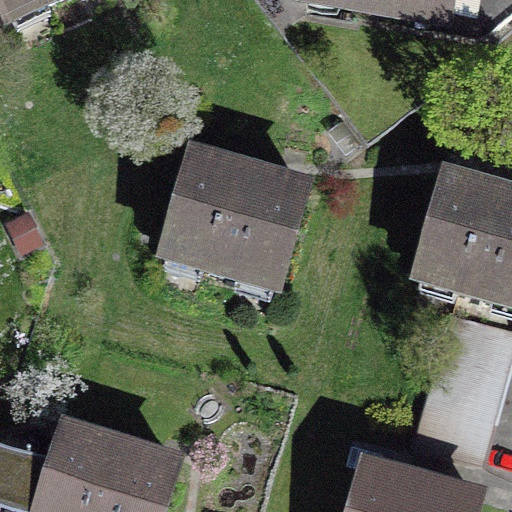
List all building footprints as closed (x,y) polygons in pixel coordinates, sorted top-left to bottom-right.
[(0,0),(0,42),(6,55),(117,0),(0,0)] [(461,0),(301,0),(298,18),(453,46),(461,0)] [(511,134),(507,134),(499,161),(511,164),(511,134)] [(310,218),(191,182),(164,271),(283,307),(310,218)] [(511,200),(449,182),(419,282),(511,310),(511,200)] [(456,320),(449,346),(504,361),(511,335),(456,320)] [(449,346),(442,370),(497,386),(504,361),(449,346)] [(442,370),(434,395),(490,411),(497,386),(442,370)] [(434,395),(427,422),(482,438),(490,411),(434,395)] [(427,422),(419,450),(474,465),(482,438),(427,422)] [(168,511),(175,489),(55,453),(36,511),(168,511)] [(488,511),(491,506),(369,470),(355,511),(488,511)]
